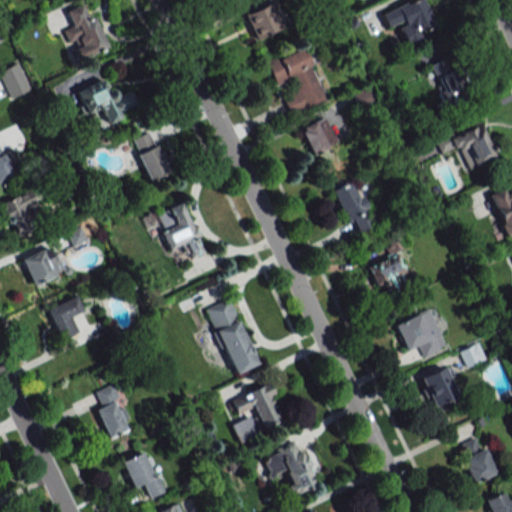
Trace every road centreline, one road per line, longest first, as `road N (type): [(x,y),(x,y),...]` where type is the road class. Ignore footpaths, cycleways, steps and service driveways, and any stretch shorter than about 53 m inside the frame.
road 1 (residential): [(406,511),(158,0)]
road 2 (residential): [(65,511),(0,376)]
